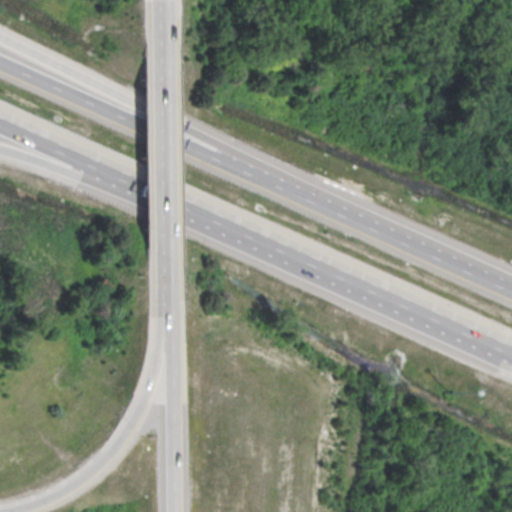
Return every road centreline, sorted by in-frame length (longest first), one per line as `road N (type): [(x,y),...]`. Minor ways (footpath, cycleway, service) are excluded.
road 1 (motorway): [(165,292),(139,397),(115,439),(67,484),(4,511),(17,152),(70,171),(133,180)]
road 2 (motorway): [(133,180),(511,354)]
road 3 (motorway): [(511,290),(247,170)]
road 4 (motorway): [(247,170),(225,145),(0,37)]
road 5 (motorway): [(247,170),(0,59)]
road 6 (motorway): [(165,292),(167,511)]
road 7 (motorway): [(158,62),(163,258)]
road 8 (motorway): [(0,120),(133,180)]
